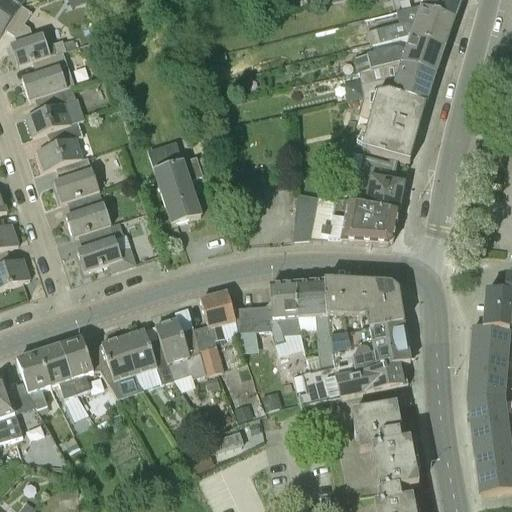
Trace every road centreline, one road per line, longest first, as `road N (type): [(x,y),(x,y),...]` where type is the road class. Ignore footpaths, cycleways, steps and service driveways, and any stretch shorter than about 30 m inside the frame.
road 1 (tertiary): [(69,328),(257,269),(380,267),(424,280)]
road 2 (tertiary): [(456,511),(437,389),(435,305),(424,280)]
road 3 (residential): [(69,328),(0,116)]
road 4 (tertiary): [(452,149),(492,0)]
road 5 (tertiary): [(424,280),(452,149)]
